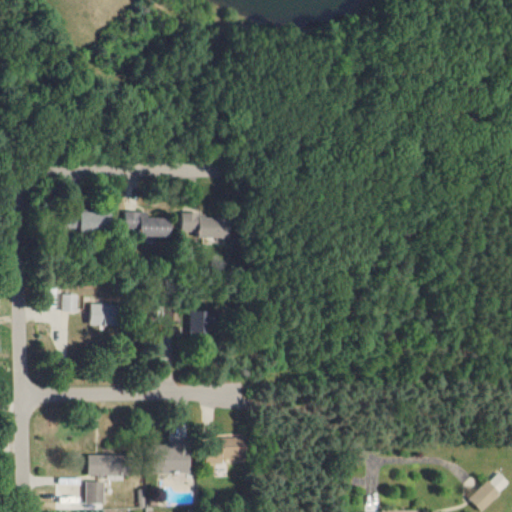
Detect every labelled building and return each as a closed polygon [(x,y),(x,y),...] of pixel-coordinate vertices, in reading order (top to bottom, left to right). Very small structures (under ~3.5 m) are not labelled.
[(145,217),(145,212),(120,211),(120,230),(136,230),(136,237),(166,238),(167,218),(145,217)] [(179,212),(178,236),(220,238),(220,217),(198,217),(198,213),(179,212)] [(74,231),(104,232),(104,214),(74,213),(74,231)] [(57,310),(75,311),(76,295),(57,294),(57,310)] [(87,325),(112,325),(113,304),(88,303),(87,325)] [(185,339),(203,339),(203,307),(186,307),(185,339)] [(205,438),(206,463),(242,463),(241,437),(205,438)] [(188,473),(189,447),(179,447),(179,441),(165,440),(165,449),(153,449),(152,472),(188,473)] [(87,454),(87,475),(125,476),(125,455),(87,454)] [(481,511),(510,484),(498,471),(469,498),(481,511)] [(103,481),(84,481),(84,503),(103,503),(103,481)]
